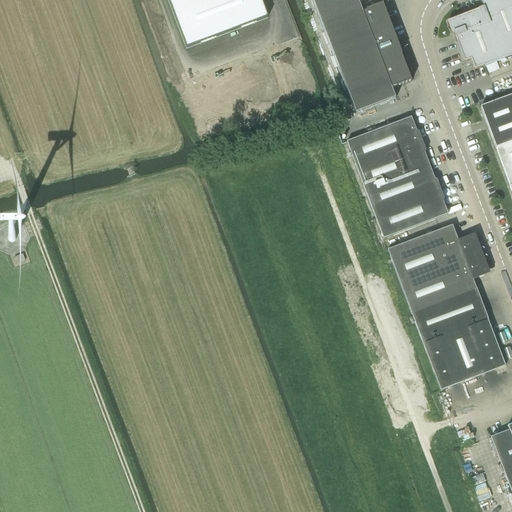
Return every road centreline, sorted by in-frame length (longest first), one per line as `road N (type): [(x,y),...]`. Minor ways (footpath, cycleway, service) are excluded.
road 1 (track): [(304,124),(419,434)]
road 2 (unclassified): [(431,0),(420,33),(424,48),(511,287)]
